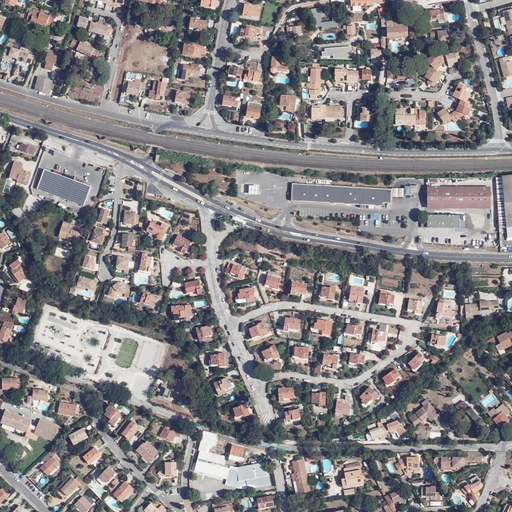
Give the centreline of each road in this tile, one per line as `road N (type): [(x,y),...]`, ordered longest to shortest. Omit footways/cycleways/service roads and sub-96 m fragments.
road 1 (residential): [(229,325),(286,304),(406,322),(411,330),(395,357),(350,385),(285,377),(255,386)]
road 2 (residential): [(0,361),(77,392),(153,487)]
road 3 (unclassified): [(162,125),(0,82)]
road 4 (primary): [(352,244),(511,258)]
road 5 (unclassified): [(498,148),(349,148)]
road 6 (residential): [(498,148),(470,11)]
road 7 (unknown): [(105,112),(119,18),(90,8)]
road 8 (unclassified): [(349,148),(224,135)]
road 9 (residential): [(467,75),(455,77),(440,97),(352,97)]
